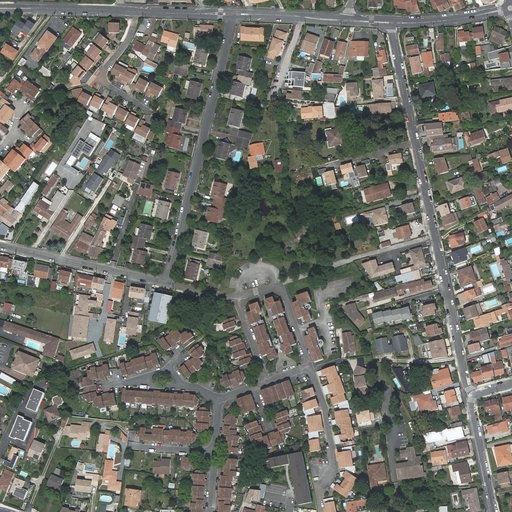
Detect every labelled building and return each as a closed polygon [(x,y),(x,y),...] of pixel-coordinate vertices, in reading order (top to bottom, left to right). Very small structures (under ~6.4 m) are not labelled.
[(376,0),(368,0),(368,8),(375,8),(376,0)] [(394,0),(394,5),(398,6),(398,9),(406,10),(405,2),(399,2),(398,0),(394,0)] [(406,10),(407,12),(417,10),(415,0),(410,0),(410,1),(405,2),(406,10)] [(435,1),(440,12),(449,8),(445,0),(443,0),(438,2),(437,1),(435,1)] [(447,0),(451,8),(454,6),(456,11),(464,7),(461,0),(447,0)] [(148,21),(142,18),(137,31),(143,33),(148,21)] [(17,20),(10,30),(18,34),(20,30),(24,24),(17,20)] [(34,24),(26,20),(24,24),(20,30),(26,34),(34,24)] [(108,34),(106,37),(112,42),(115,38),(115,34),(119,34),(119,33),(119,31),(119,24),(109,24),(108,34)] [(196,26),(195,34),(212,35),(213,26),(201,26),(201,27),(196,26)] [(77,31),(73,28),(64,41),(72,47),(80,36),(75,33),(77,31)] [(260,40),(260,30),(247,29),(247,28),(242,28),(242,41),(246,41),(246,40),(260,40)] [(493,37),(497,39),(499,40),(499,39),(503,40),(506,33),(503,32),(503,31),(499,29),(498,29),(495,28),(491,36),(493,37)] [(277,29),(266,57),(275,60),(276,56),(279,56),(287,33),(277,29)] [(475,32),(473,32),(473,34),(474,39),(479,38),(480,42),(485,41),(483,29),(475,30),(475,32)] [(30,55),(37,61),(44,50),(45,51),(55,38),(46,31),(34,48),(35,48),(30,55)] [(463,33),(457,33),(459,42),(464,42),(474,40),(474,39),(473,34),(469,34),(468,32),(463,33)] [(308,34),(302,51),(314,55),(319,38),(308,34)] [(100,35),(94,43),(104,51),(106,48),(104,47),(105,45),(108,42),(100,35)] [(137,42),(133,49),(143,54),(142,54),(148,57),(155,44),(156,39),(152,36),(146,47),(137,42)] [(175,47),(178,38),(162,37),(161,41),(168,43),(168,45),(175,47)] [(325,40),(320,53),(330,57),(334,43),(325,40)] [(368,43),(351,42),(348,55),(367,56),(368,43)] [(5,44),(1,52),(12,59),(17,51),(5,44)] [(87,53),(93,46),(91,44),(89,44),(84,51),(85,51),(87,53)] [(161,46),(155,44),(148,57),(154,60),(158,52),(161,46)] [(342,46),(342,44),(338,44),(334,61),(338,62),(339,58),(343,59),(346,47),(342,46)] [(406,47),(408,55),(419,52),(417,45),(406,47)] [(93,46),(87,53),(98,61),(100,59),(97,57),(98,55),(101,52),(93,46)] [(198,47),(194,63),(205,66),(209,49),(198,47)] [(505,47),(487,52),(489,60),(500,57),(499,55),(505,54),(507,53),(505,47)] [(377,55),(378,61),(381,60),(381,64),(387,63),(384,50),(379,51),(380,55),(377,55)] [(87,53),(85,51),(82,55),(86,57),(80,65),(88,71),(91,66),(94,64),(95,65),(98,61),(87,53)] [(422,54),(425,68),(434,66),(431,53),(422,54)] [(506,56),(505,54),(499,55),(500,57),(500,59),(498,59),(499,64),(500,64),(501,68),(510,66),(508,56),(506,56)] [(240,70),(239,76),(252,80),(253,74),(249,72),(252,59),(240,56),(237,69),(240,70)] [(408,58),(412,75),(422,73),(418,56),(408,58)] [(22,58),(17,65),(22,67),(26,61),(22,58)] [(147,59),(145,62),(157,68),(158,65),(147,59)] [(175,68),(188,71),(189,65),(177,62),(175,68)] [(313,72),(318,74),(321,63),(317,62),(313,72)] [(307,67),(305,72),(311,73),(314,65),(311,63),(309,68),(307,67)] [(127,71),(127,70),(121,67),(116,64),(112,73),(116,75),(119,77),(118,78),(117,80),(121,82),(127,71)] [(66,84),(67,88),(80,85),(79,81),(86,73),(85,73),(78,67),(72,75),(74,76),(70,81),(70,83),(66,84)] [(175,68),(173,74),(186,77),(188,71),(175,68)] [(127,71),(121,82),(125,84),(126,82),(127,82),(131,85),(136,76),(127,71)] [(308,73),(290,72),(289,87),(307,88),(308,73)] [(252,80),(239,76),(237,82),(234,81),(230,94),(242,97),(246,84),(250,85),(252,80)] [(379,77),(371,78),(372,82),(374,99),(383,99),(382,89),(383,89),(382,80),(380,81),(379,77)] [(137,85),(134,90),(137,91),(139,89),(140,89),(144,91),(149,83),(140,78),(137,85)] [(8,91),(12,94),(16,88),(19,83),(13,79),(5,89),(6,90),(8,91)] [(492,81),(492,86),(502,85),(504,91),(511,89),(511,79),(504,80),(504,79),(494,80),(492,81)] [(24,82),(21,80),(19,83),(16,88),(23,93),(25,94),(31,85),(25,81),(24,82)] [(192,81),(187,97),(198,100),(202,84),(192,81)] [(158,86),(152,82),(147,91),(151,93),(154,94),(158,97),(163,88),(158,86)] [(357,84),(346,85),(348,102),(351,102),(357,101),(356,97),(359,97),(357,84)] [(419,87),(422,98),(435,95),(432,84),(419,87)] [(38,90),(31,85),(25,94),(24,96),(31,101),(38,90)] [(82,92),(81,88),(71,90),(72,96),(78,99),(77,101),(86,105),(91,96),(82,92)] [(96,93),(90,105),(99,109),(103,100),(99,98),(97,97),(99,95),(96,93)] [(108,97),(101,110),(108,113),(112,115),(117,107),(117,106),(113,104),(109,103),(110,101),(111,99),(108,97)] [(7,107),(9,104),(6,102),(1,98),(0,100),(0,102),(3,105),(0,109),(0,111),(8,117),(9,115),(12,111),(7,107)] [(498,112),(498,113),(506,111),(511,110),(511,109),(511,108),(511,107),(511,98),(488,104),(491,113),(498,112)] [(390,103),(369,105),(370,114),(380,113),(380,111),(382,112),(382,113),(391,112),(390,103)] [(119,108),(114,117),(123,121),(126,115),(128,112),(124,110),(123,109),(124,107),(121,105),(119,108)] [(301,109),(302,118),(323,117),(322,107),(301,109)] [(335,119),(341,118),(339,107),(333,108),(335,119)] [(168,126),(181,130),(182,123),(185,124),(189,111),(177,108),(173,121),(169,120),(168,126)] [(233,108),(229,125),(240,128),(244,111),(233,108)] [(128,116),(125,122),(134,127),(139,118),(135,116),(133,115),(134,113),(131,111),(130,113),(128,116)] [(454,112),(439,114),(440,122),(458,119),(457,115),(455,116),(454,112)] [(458,114),(462,126),(466,125),(465,121),(470,119),(468,112),(458,114)] [(26,116),(21,122),(20,124),(22,126),(21,127),(25,130),(25,131),(27,132),(35,125),(26,116)] [(105,124),(93,119),(91,124),(102,129),(105,124)] [(141,119),(134,131),(141,135),(145,137),(150,128),(146,126),(143,124),(143,123),(144,121),(141,119)] [(443,122),(424,124),(425,130),(427,130),(428,136),(444,134),(443,122)] [(37,138),(43,132),(35,125),(27,132),(29,134),(32,137),(34,136),(37,138)] [(179,135),(181,130),(168,126),(166,132),(170,134),(167,146),(179,149),(182,136),(179,135)] [(327,142),(328,149),(334,147),(334,145),(340,144),(340,146),(347,145),(346,139),(343,139),(342,133),(345,133),(344,126),(337,128),(337,130),(332,131),(331,129),(325,130),(326,136),(328,136),(329,142),(327,142)] [(239,131),(238,137),(250,140),(252,134),(239,131)] [(468,135),(467,133),(463,134),(468,147),(469,146),(469,147),(486,140),(482,131),(471,135),(472,139),(469,140),(468,135)] [(444,134),(428,136),(429,145),(431,145),(432,149),(429,149),(430,153),(430,154),(452,151),(450,139),(446,139),(446,134),(444,134)] [(81,140),(71,154),(78,158),(83,151),(89,156),(98,143),(89,137),(85,143),(81,140)] [(250,140),(238,137),(236,143),(236,145),(231,144),(229,144),(227,140),(225,140),(222,142),(221,142),(216,158),(227,161),(230,152),(236,148),(237,147),(248,149),(250,140)] [(37,150),(40,152),(48,143),(42,138),(35,146),(34,148),(31,145),(29,148),(33,152),(35,153),(37,150)] [(255,156),(265,154),(262,143),(253,145),(253,147),(250,148),(251,155),(249,155),(250,161),(256,160),(255,156)] [(26,160),(33,152),(29,148),(25,144),(23,147),(20,150),(21,152),(19,154),(26,160)] [(506,149),(491,154),(492,158),(501,155),(503,164),(510,161),(506,149)] [(3,163),(0,160),(0,181),(10,169),(15,173),(26,160),(19,154),(14,150),(10,155),(9,159),(7,158),(3,163)] [(118,159),(109,153),(98,170),(104,174),(106,171),(108,173),(118,159)] [(391,165),(403,162),(402,154),(389,156),(390,163),(387,163),(388,170),(392,170),(391,165)] [(436,165),(439,175),(448,172),(444,158),(433,159),(434,165),(436,165)] [(472,160),(473,164),(474,166),(475,168),(477,173),(481,171),(476,159),(472,160)] [(283,160),(274,160),(274,179),(283,180),(283,160)] [(358,176),(359,180),(368,178),(365,165),(370,164),(369,160),(361,162),(362,166),(356,167),(357,168),(359,175),(358,175),(358,176)] [(45,173),(50,176),(57,165),(52,161),(45,173)] [(137,174),(141,166),(130,161),(123,175),(129,178),(128,180),(129,182),(133,183),(135,182),(137,177),(138,175),(137,174)] [(147,163),(143,162),(141,166),(137,174),(138,175),(137,177),(142,179),(147,163)] [(340,166),(342,174),(348,173),(349,178),(358,176),(358,175),(359,175),(357,168),(353,169),(351,163),(340,166)] [(337,185),(334,176),(333,172),(327,174),(326,169),(318,171),(319,176),(325,175),(328,187),(337,185)] [(169,171),(165,188),(176,190),(180,174),(169,171)] [(105,178),(97,172),(88,186),(93,189),(97,191),(105,178)] [(58,180),(53,176),(48,184),(49,185),(43,193),(45,195),(47,196),(53,187),(58,180)] [(465,189),(461,178),(448,183),(451,193),(465,189)] [(154,186),(141,182),(139,189),(152,191),(154,186)] [(215,182),(212,195),(215,196),(214,202),(227,205),(228,199),(224,198),(227,185),(215,182)] [(0,189),(0,196),(8,187),(5,184),(1,188),(0,189)] [(387,184),(364,190),(361,191),(363,199),(366,198),(367,202),(376,199),(376,197),(378,196),(378,199),(388,196),(387,191),(389,191),(387,184)] [(37,189),(32,185),(15,210),(15,211),(13,214),(12,213),(14,210),(11,207),(1,219),(11,226),(25,207),(23,205),(25,203),(27,205),(37,189)] [(475,190),(479,204),(480,205),(484,203),(483,200),(484,199),(483,196),(484,196),(483,191),(482,191),(481,188),(475,190)] [(139,189),(137,194),(151,198),(152,191),(139,189)] [(50,221),(66,196),(60,192),(51,206),(44,217),(50,221)] [(126,196),(118,192),(116,196),(124,200),(126,196)] [(495,192),(485,198),(490,206),(500,199),(495,192)] [(511,195),(490,207),(492,211),(497,209),(498,211),(511,203),(511,195)] [(116,196),(113,203),(121,207),(124,200),(116,196)] [(460,200),(463,209),(472,207),(468,197),(460,200)] [(159,200),(156,217),(167,219),(171,203),(159,200)] [(0,218),(1,219),(11,207),(4,203),(4,204),(0,201),(0,218)] [(35,211),(44,217),(51,206),(41,201),(35,211)] [(218,219),(221,220),(224,211),(225,211),(227,205),(214,202),(212,208),(209,207),(205,220),(217,223),(218,219)] [(412,203),(402,206),(404,215),(415,213),(412,203)] [(450,214),(447,204),(438,207),(442,217),(450,214)] [(388,223),(384,208),(364,214),(365,218),(372,216),(375,226),(388,223)] [(64,210),(51,229),(53,230),(69,240),(80,223),(75,220),(72,226),(63,220),(68,212),(64,210)] [(442,217),(441,218),(443,224),(444,223),(446,231),(453,227),(459,224),(455,213),(450,214),(442,217)] [(110,217),(106,215),(101,225),(105,226),(110,217)] [(85,225),(90,228),(95,219),(91,216),(85,225)] [(117,220),(110,217),(105,226),(108,228),(107,230),(112,232),(117,220)] [(487,229),(482,219),(480,220),(474,223),(479,233),(487,229)] [(495,232),(509,227),(507,222),(496,226),(496,227),(494,228),(495,232)] [(132,242),(145,245),(146,239),(150,240),(153,227),(141,224),(138,237),(134,236),(132,242)] [(102,248),(98,248),(100,244),(108,228),(105,226),(101,225),(91,245),(89,249),(91,250),(89,256),(99,258),(102,248)] [(406,228),(406,226),(396,229),(397,233),(393,234),(394,238),(398,237),(399,240),(411,236),(408,228),(406,228)] [(197,230),(193,246),(204,249),(208,232),(197,230)] [(449,237),(452,248),(459,246),(462,245),(462,244),(465,243),(463,234),(457,235),(457,231),(452,233),(452,236),(449,237)] [(84,233),(81,240),(82,241),(90,244),(94,238),(84,233)] [(86,253),(90,244),(82,241),(81,240),(80,240),(77,249),(86,253)] [(143,251),(145,245),(132,242),(131,248),(135,249),(132,263),(144,265),(147,252),(143,251)] [(420,248),(410,251),(415,266),(411,268),(412,271),(425,268),(424,264),(421,255),(422,255),(420,248)] [(466,248),(452,253),(454,261),(456,265),(458,264),(468,261),(466,255),(468,254),(466,248)] [(210,253),(208,259),(221,262),(222,256),(210,253)] [(0,257),(0,271),(1,272),(1,267),(8,268),(8,269),(11,269),(12,261),(8,260),(9,259),(0,257)] [(221,262),(208,259),(207,265),(219,268),(221,262)] [(200,262),(190,260),(189,262),(185,279),(196,281),(200,265),(199,265),(200,262)] [(28,263),(17,261),(15,270),(23,272),(22,278),(28,279),(28,275),(29,273),(27,273),(28,263)] [(376,261),(363,265),(373,278),(395,271),(393,264),(378,268),(376,261)] [(506,261),(500,263),(503,271),(510,269),(509,265),(508,265),(506,261)] [(28,279),(26,285),(37,288),(37,284),(36,284),(37,277),(47,279),(49,267),(40,265),(39,268),(37,267),(35,276),(28,275),(28,279)] [(475,282),(472,271),(471,267),(458,271),(459,277),(461,276),(464,285),(475,282)] [(61,271),(59,280),(70,282),(72,273),(61,271)] [(411,273),(412,276),(410,277),(411,281),(421,279),(418,271),(411,273)] [(92,285),(94,278),(82,275),(81,275),(78,274),(75,287),(79,287),(80,282),(92,285)] [(107,281),(94,278),(92,285),(105,288),(107,281)] [(408,285),(409,288),(411,294),(432,288),(430,282),(424,284),(421,285),(420,281),(408,285)] [(116,282),(113,296),(121,298),(124,284),(116,282)] [(405,290),(404,286),(395,288),(397,296),(403,294),(403,291),(405,290)] [(374,294),(377,302),(397,296),(395,288),(374,294)] [(458,295),(461,305),(467,303),(466,301),(475,298),(475,297),(480,295),(477,288),(458,295)] [(131,289),(130,298),(137,299),(136,302),(143,302),(145,291),(131,289)] [(172,297),(153,293),(147,320),(165,324),(172,297)] [(87,317),(88,313),(89,305),(96,306),(96,301),(89,300),(90,296),(80,295),(79,306),(76,306),(75,316),(87,317)] [(299,302),(296,303),(297,307),(296,308),(299,315),(300,315),(302,319),(304,318),(306,322),(313,320),(310,311),(307,312),(304,305),(307,304),(312,302),(310,295),(306,296),(306,295),(302,296),(302,298),(298,299),(299,302)] [(281,306),(280,303),(277,304),(275,300),(272,302),(271,299),(267,301),(270,310),(274,308),(276,314),(275,314),(277,317),(284,314),(282,311),(284,310),(282,306),(281,306)] [(4,303),(3,310),(10,312),(12,304),(4,303)] [(357,311),(355,303),(346,306),(348,315),(359,328),(365,322),(364,319),(362,316),(357,311)] [(253,312),(251,313),(252,317),(250,318),(252,321),(253,321),(255,324),(262,322),(261,319),(260,319),(258,314),(262,312),(259,304),(255,305),(256,307),(252,309),(253,312)] [(464,309),(467,317),(468,317),(469,320),(483,316),(478,304),(464,309)] [(424,312),(422,312),(423,317),(435,314),(434,310),(436,309),(435,305),(423,307),(424,312)] [(495,315),(511,309),(511,305),(510,306),(504,308),(494,312),(495,315)] [(402,319),(402,321),(408,319),(410,317),(408,311),(407,311),(406,308),(399,310),(402,319)] [(393,321),(393,322),(402,319),(399,310),(399,309),(390,312),(393,321)] [(384,322),(387,323),(393,321),(390,310),(381,313),(384,322)] [(494,312),(487,314),(487,315),(474,320),(477,328),(497,321),(495,315),(494,312)] [(375,324),(377,325),(384,322),(381,313),(374,315),(373,317),(375,324)] [(86,339),(89,317),(75,316),(74,316),(71,337),(86,339)] [(138,318),(128,316),(125,334),(135,336),(138,318)] [(237,326),(236,323),(234,324),(234,322),(235,321),(236,321),(235,318),(223,322),(224,326),(223,326),(225,331),(227,331),(227,332),(229,333),(235,331),(237,326)] [(295,342),(294,337),(292,338),(291,334),(289,335),(288,331),(289,330),(287,322),(285,323),(283,319),(277,321),(279,327),(280,331),(282,337),(281,338),(283,342),(286,341),(287,345),(283,346),(286,355),(290,353),(290,352),(294,351),(292,346),(295,346),(294,342),(295,342)] [(9,322),(7,330),(21,335),(24,327),(9,322)] [(116,323),(107,322),(105,340),(113,341),(116,323)] [(426,328),(428,337),(442,334),(441,329),(438,330),(437,325),(426,328)] [(265,352),(266,356),(269,355),(270,359),(274,358),(275,359),(278,357),(275,349),(271,350),(270,347),(273,345),(272,341),(270,342),(268,336),(266,332),(264,326),(259,328),(260,332),(259,332),(261,340),(263,340),(264,343),(262,344),(263,348),(262,349),(264,353),(265,352)] [(24,327),(21,335),(32,339),(35,330),(24,327)] [(313,359),(314,361),(320,362),(324,360),(321,353),(321,352),(320,349),(320,350),(316,338),(319,337),(316,329),(310,331),(310,332),(311,336),(309,337),(308,337),(309,341),(308,341),(309,345),(311,345),(312,349),(311,349),(312,353),(314,353),(315,357),(313,357),(313,358),(313,359)] [(482,329),(474,332),(475,334),(470,335),(471,339),(473,338),(474,342),(480,341),(480,342),(485,341),(482,329)] [(50,345),(46,355),(56,359),(63,340),(35,330),(32,339),(50,345)] [(184,334),(181,334),(180,332),(177,331),(175,332),(174,331),(169,334),(170,335),(168,337),(175,347),(178,345),(177,344),(178,343),(181,341),(183,344),(184,343),(185,344),(184,345),(182,346),(184,348),(195,341),(193,338),(194,338),(191,333),(189,334),(188,333),(186,332),(184,334)] [(343,334),(346,355),(355,353),(353,337),(351,337),(350,333),(343,334)] [(417,334),(414,338),(416,347),(423,344),(417,334)] [(403,335),(393,338),(396,353),(408,351),(405,339),(404,339),(403,335)] [(232,348),(233,351),(246,347),(244,343),(243,344),(242,344),(241,342),(242,342),(241,339),(236,336),(231,338),(230,341),(231,342),(229,343),(231,348),(232,348)] [(175,347),(168,337),(165,339),(164,338),(160,341),(168,351),(170,349),(170,348),(171,348),(172,349),(175,347)] [(499,341),(501,348),(508,346),(508,345),(511,344),(511,338),(511,337),(506,338),(506,337),(502,338),(502,340),(499,341)] [(386,339),(376,341),(379,356),(393,353),(391,345),(388,346),(386,339)] [(444,340),(430,343),(433,360),(448,358),(444,340)] [(93,343),(69,350),(72,359),(95,352),(93,343)] [(198,345),(188,353),(190,356),(191,355),(192,354),(193,356),(192,357),(194,359),(191,361),(192,362),(191,363),(190,362),(189,360),(186,362),(194,373),(196,371),(197,372),(201,368),(200,367),(202,365),(202,364),(201,362),(201,360),(202,358),(203,357),(203,355),(202,353),(204,351),(201,347),(200,348),(198,345)] [(239,358),(247,355),(246,352),(245,353),(245,351),(246,350),(247,350),(246,347),(233,351),(234,355),(235,359),(239,358)] [(39,359),(19,351),(13,367),(33,375),(39,359)] [(484,363),(491,361),(490,357),(490,353),(482,356),(484,363)] [(152,369),(155,369),(155,367),(156,366),(156,367),(160,366),(157,354),(151,355),(151,356),(148,357),(152,369)] [(148,370),(152,369),(148,357),(145,358),(145,357),(139,359),(141,364),(138,365),(140,372),(146,370),(146,369),(148,369),(148,370)] [(132,375),(136,374),(135,373),(135,372),(136,372),(137,373),(140,372),(138,365),(141,364),(139,359),(132,361),(132,362),(129,363),(132,375)] [(253,362),(252,360),(240,360),(240,362),(239,362),(241,367),(243,366),(244,368),(246,369),(251,367),(253,362)] [(194,373),(186,362),(183,365),(184,366),(185,367),(184,368),(183,367),(180,369),(188,379),(192,376),(191,375),(194,373)] [(128,376),(132,375),(129,363),(125,364),(125,363),(120,364),(123,376),(127,376),(126,375),(128,374),(128,375),(128,376)] [(493,365),(496,376),(505,374),(503,366),(498,367),(497,364),(493,365)] [(110,377),(109,369),(108,365),(103,366),(103,367),(100,368),(103,380),(106,380),(106,378),(107,377),(107,378),(110,377)] [(484,379),(494,376),(492,365),(481,368),(481,370),(472,373),(475,382),(484,380),(484,379)] [(103,380),(100,368),(97,368),(96,367),(91,368),(92,371),(90,371),(88,373),(89,375),(88,376),(94,381),(97,380),(97,379),(99,379),(99,380),(99,381),(103,380)] [(333,367),(318,372),(319,377),(323,376),(327,374),(327,376),(329,381),(331,380),(338,377),(336,372),(335,373),(333,367)] [(366,377),(368,371),(359,367),(355,376),(356,382),(358,382),(358,385),(357,385),(358,393),(363,399),(370,392),(367,388),(366,377)] [(396,378),(394,379),(399,392),(408,389),(403,376),(404,376),(401,367),(393,370),(396,378)] [(439,372),(438,370),(437,370),(436,370),(433,371),(432,372),(431,372),(430,373),(432,377),(434,376),(437,387),(452,383),(449,372),(448,372),(448,369),(439,372)] [(232,375),(236,387),(239,386),(239,385),(238,384),(240,383),(240,384),(243,383),(246,378),(244,373),(242,372),(240,373),(239,371),(234,373),(235,374),(232,375)] [(0,375),(0,378),(13,385),(15,380),(1,372),(0,375)] [(414,372),(405,374),(407,382),(415,380),(414,372)] [(232,387),(233,388),(236,387),(232,375),(228,376),(228,375),(223,377),(224,379),(222,379),(221,382),(222,386),(227,389),(230,387),(232,386),(232,387)] [(97,388),(97,385),(95,385),(93,385),(93,384),(95,383),(94,381),(88,376),(87,378),(85,378),(83,380),(84,382),(82,383),(83,388),(84,388),(85,391),(97,388)] [(323,387),(324,391),(340,386),(339,382),(340,381),(339,377),(338,377),(331,380),(333,384),(330,385),(323,387)] [(278,387),(276,388),(273,389),(273,390),(272,391),(271,388),(268,389),(265,390),(266,393),(264,394),(264,392),(261,393),(266,405),(273,403),(280,400),(285,399),(287,398),(294,395),(291,384),(290,383),(287,384),(287,385),(286,386),(285,383),(282,384),(279,385),(280,388),(279,388),(278,387)] [(337,397),(343,395),(345,394),(343,389),(341,390),(340,386),(324,391),(326,395),(333,393),(335,392),(337,397)] [(98,392),(97,388),(85,391),(85,394),(84,395),(85,400),(87,399),(87,402),(90,403),(92,402),(93,403),(98,397),(97,394),(96,395),(96,393),(97,393),(98,392)] [(127,389),(123,388),(122,395),(122,401),(125,401),(125,403),(130,403),(132,391),(128,390),(128,391),(127,391),(127,390),(127,389)] [(313,388),(301,392),(304,399),(309,398),(315,396),(313,388)] [(34,389),(26,408),(36,413),(44,394),(34,389)] [(132,391),(130,403),(135,404),(136,402),(139,403),(140,390),(136,390),(136,391),(136,392),(134,392),(135,391),(132,391)] [(144,390),(140,390),(139,403),(142,403),(142,404),(148,405),(149,392),(146,392),(146,393),(144,393),(144,392),(144,390)] [(453,390),(444,393),(447,404),(450,404),(451,408),(459,405),(458,401),(457,402),(453,390)] [(157,391),(154,391),(154,392),(154,393),(152,393),(152,392),(149,392),(148,405),(153,405),(153,404),(157,404),(157,391)] [(161,392),(157,391),(157,404),(160,404),(160,406),(165,406),(166,400),(169,400),(169,394),(163,393),(163,394),(161,394),(161,393),(161,392)] [(109,393),(105,394),(108,406),(111,406),(112,407),(116,406),(114,394),(111,394),(111,395),(109,395),(109,394),(109,393)] [(176,406),(177,393),(174,393),(174,394),(174,395),(172,395),(173,394),(169,394),(169,400),(166,400),(165,406),(173,407),(173,406),(176,406)] [(185,406),(187,394),(183,393),(183,395),(183,396),(181,396),(181,395),(178,394),(177,406),(177,407),(182,407),(182,406),(185,406)] [(105,394),(102,395),(102,396),(102,397),(101,397),(100,396),(98,397),(93,403),(95,404),(95,407),(97,408),(99,407),(99,409),(105,408),(105,407),(108,406),(105,394)] [(190,395),(190,394),(187,394),(185,406),(188,407),(188,408),(194,408),(194,406),(196,406),(198,405),(198,400),(194,396),(192,396),(190,396),(190,395)] [(340,404),(341,408),(349,406),(347,402),(346,402),(343,395),(337,397),(335,397),(333,398),(334,403),(332,403),(333,406),(338,404),(340,404)] [(47,414),(49,421),(59,417),(58,416),(59,414),(57,410),(59,406),(63,404),(64,402),(61,397),(59,396),(54,397),(47,414)] [(247,396),(244,397),(249,411),(256,409),(252,397),(249,398),(249,399),(248,399),(247,396)] [(511,396),(503,399),(506,411),(511,409),(511,396)] [(240,401),(237,402),(239,406),(242,414),(249,411),(244,397),(241,398),(242,401),(240,402),(240,401)] [(316,405),(315,400),(311,402),(303,404),(306,411),(304,412),(305,414),(314,413),(312,409),(314,408),(318,407),(318,405),(316,405)] [(495,401),(485,403),(487,412),(491,411),(494,410),(495,415),(501,414),(498,401),(495,401)] [(337,415),(338,420),(348,418),(349,418),(348,411),(350,411),(349,406),(341,408),(342,412),(340,412),(335,413),(335,415),(337,415)] [(459,406),(448,409),(450,418),(457,416),(461,414),(459,406)] [(197,420),(210,421),(210,417),(209,417),(208,417),(208,416),(209,416),(209,412),(206,408),(201,408),(199,409),(199,411),(197,411),(196,417),(197,417),(197,420)] [(262,430),(261,426),(259,427),(258,427),(258,426),(259,425),(258,422),(246,426),(248,431),(248,430),(250,434),(251,437),(250,437),(251,442),(254,441),(254,443),(256,444),(258,443),(260,444),(262,445),(262,447),(264,448),(266,448),(267,450),(272,448),(271,447),(275,446),(278,445),(278,446),(284,444),(283,442),(285,441),(286,439),(285,436),(285,435),(286,434),(288,433),(289,431),(289,429),(291,428),(289,423),(287,424),(286,421),(289,420),(288,416),(289,416),(287,411),(278,414),(277,418),(277,419),(278,418),(278,420),(277,420),(276,420),(277,424),(275,425),(276,429),(277,428),(278,428),(279,429),(278,430),(279,432),(276,433),(277,434),(275,435),(274,434),(274,432),(271,434),(270,434),(267,435),(268,436),(268,437),(267,438),(266,437),(263,438),(263,435),(261,436),(261,434),(262,433),(263,433),(262,430)] [(321,419),(321,416),(316,417),(314,417),(314,413),(305,414),(306,418),(307,418),(309,426),(320,424),(319,419),(321,419)] [(223,423),(223,426),(236,427),(236,424),(237,424),(238,419),(236,419),(236,417),(234,415),(229,414),(225,418),(225,422),(226,422),(226,423),(225,423),(223,423)] [(19,416),(9,436),(14,439),(15,438),(23,442),(32,423),(24,419),(25,418),(19,416)] [(341,431),(344,430),(351,429),(351,424),(349,424),(348,418),(338,420),(336,420),(332,421),(333,425),(337,425),(340,424),(341,426),(341,431)] [(209,425),(210,425),(210,421),(197,420),(197,423),(196,423),(195,429),(198,429),(197,431),(199,433),(204,433),(208,429),(209,426),(207,426),(208,424),(209,425)] [(70,436),(78,437),(87,438),(87,434),(91,434),(92,423),(82,422),(82,426),(71,425),(70,436)] [(506,422),(487,427),(489,433),(490,433),(491,435),(503,431),(503,433),(508,431),(506,422)] [(318,432),(323,431),(323,428),(321,429),(320,424),(309,426),(310,433),(308,434),(309,438),(317,436),(316,432),(318,432)] [(223,426),(223,430),(224,430),(225,430),(225,432),(224,432),(224,435),(227,435),(236,436),(237,431),(236,431),(236,427),(223,426)] [(451,428),(417,435),(419,441),(423,440),(423,442),(445,437),(445,438),(447,438),(448,442),(464,438),(461,427),(455,429),(452,430),(451,428)] [(141,428),(141,432),(140,440),(143,441),(144,440),(145,440),(145,441),(145,442),(149,442),(150,430),(146,429),(146,428),(141,428)] [(149,442),(153,443),(153,441),(153,440),(154,440),(154,441),(157,442),(158,429),(153,429),(153,430),(150,430),(149,442)] [(162,443),(166,443),(167,431),(163,431),(163,429),(158,429),(157,442),(160,442),(161,441),(162,441),(162,442),(162,443)] [(334,436),(335,441),(352,438),(351,434),(353,433),(352,429),(351,429),(344,430),(345,435),(342,435),(334,436)] [(166,443),(170,444),(170,442),(170,441),(171,441),(171,443),(175,443),(175,430),(170,430),(170,431),(167,431),(166,443)] [(184,432),(183,445),(187,445),(187,444),(187,442),(188,443),(188,444),(192,444),(196,440),(196,436),(194,434),(192,433),(192,432),(187,431),(187,432),(184,432)] [(239,436),(236,436),(227,435),(227,439),(228,439),(228,440),(226,440),(225,440),(225,444),(238,445),(238,441),(239,441),(239,436)] [(317,436),(309,438),(311,453),(320,451),(319,446),(318,446),(317,443),(319,443),(318,440),(317,440),(317,436)] [(335,441),(336,445),(344,443),(346,443),(347,448),(351,447),(355,446),(354,441),(352,442),(352,438),(335,441)] [(35,441),(31,439),(25,453),(29,454),(29,457),(34,459),(33,461),(38,463),(43,450),(33,446),(34,444),(35,441)] [(424,442),(420,443),(421,447),(423,452),(430,451),(429,447),(434,446),(433,441),(425,443),(424,442)] [(469,455),(466,442),(456,444),(457,446),(454,447),(455,452),(449,453),(450,458),(469,455)] [(237,448),(238,445),(225,444),(224,448),(226,448),(227,448),(227,449),(226,449),(225,453),(238,454),(238,449),(237,448)] [(457,446),(456,444),(447,445),(449,453),(455,452),(454,447),(457,446)] [(511,445),(495,449),(497,457),(498,457),(500,466),(511,463),(511,461),(510,452),(511,451),(511,445)] [(339,456),(340,461),(351,459),(350,452),(352,451),(351,447),(347,448),(344,448),(343,449),(343,452),(342,453),(337,454),(337,457),(339,456)] [(13,448),(7,462),(12,463),(17,450),(13,448)] [(409,456),(411,467),(417,466),(416,463),(421,463),(421,457),(416,458),(414,450),(413,450),(413,449),(409,449),(409,451),(402,452),(403,457),(409,456)] [(290,464),(298,505),(312,502),(302,452),(270,459),(270,462),(271,468),(290,464)] [(444,463),(442,452),(431,453),(434,465),(437,465),(436,462),(439,462),(439,465),(446,464),(446,462),(444,463)] [(185,459),(185,458),(186,456),(182,456),(181,469),(185,469),(185,470),(190,470),(190,468),(192,468),(194,467),(194,462),(191,458),(187,458),(187,459),(185,459)] [(160,463),(160,462),(154,461),(153,473),(170,474),(170,460),(162,459),(162,462),(162,463),(160,463)] [(225,459),(225,462),(226,463),(226,464),(224,464),(223,464),(223,467),(235,468),(236,465),(237,465),(238,460),(227,459),(225,459)] [(339,466),(340,469),(345,468),(346,468),(347,472),(349,471),(355,470),(354,466),(353,466),(351,459),(340,461),(341,466),(339,466)] [(109,486),(109,491),(121,492),(122,484),(116,483),(117,474),(111,473),(113,463),(106,462),(104,479),(110,480),(109,486)] [(466,462),(452,465),(453,471),(455,471),(459,470),(462,483),(471,481),(468,466),(467,466),(466,462)] [(374,468),(374,466),(369,467),(373,492),(378,491),(376,479),(378,478),(378,479),(386,478),(384,464),(379,465),(379,467),(374,468)] [(398,470),(399,479),(424,475),(422,466),(398,470)] [(235,472),(235,468),(223,467),(223,471),(224,471),(225,471),(225,473),(224,473),(224,476),(233,477),(236,477),(236,472),(235,472)] [(6,470),(0,483),(0,487),(6,491),(14,474),(6,470)] [(193,482),(206,483),(206,480),(204,480),(203,480),(203,478),(205,478),(205,475),(201,470),(197,470),(194,472),(195,474),(193,474),(192,479),(193,479),(193,482)] [(345,472),(340,473),(341,477),(343,477),(346,476),(347,477),(346,479),(343,483),(352,488),(355,484),(353,483),(357,479),(350,474),(349,471),(347,472),(345,472)] [(511,471),(498,474),(500,485),(501,485),(502,488),(511,486),(510,479),(511,478),(511,471)] [(60,490),(64,480),(51,475),(47,485),(60,490)] [(219,481),(219,484),(231,485),(232,482),(233,482),(233,477),(224,476),(221,476),(220,479),(222,479),(222,481),(220,481),(219,481)] [(93,482),(78,480),(77,490),(91,493),(93,482)] [(204,487),(206,487),(206,483),(193,482),(193,486),(192,486),(191,491),(204,492),(204,489),(203,489),(203,487),(204,487)] [(331,488),(345,497),(348,492),(349,493),(352,488),(343,483),(341,487),(340,488),(337,486),(333,484),(331,488)] [(219,484),(219,488),(220,488),(221,488),(221,490),(220,490),(219,493),(232,494),(232,489),(231,489),(231,485),(219,484)] [(270,487),(266,486),(265,491),(265,492),(286,496),(287,487),(271,484),(270,487)] [(16,487),(13,494),(25,499),(28,491),(16,487)] [(128,494),(127,504),(137,506),(137,500),(140,500),(141,492),(126,489),(126,494),(128,494)] [(260,498),(261,491),(251,489),(247,501),(251,503),(254,496),(260,498)] [(469,498),(471,511),(472,511),(479,511),(475,490),(462,492),(463,499),(469,498)] [(192,499),(205,501),(205,497),(203,497),(202,497),(202,495),(203,495),(204,492),(191,491),(191,496),(192,496),(192,499)] [(218,498),(218,501),(230,502),(230,499),(232,499),(232,494),(219,493),(219,496),(220,496),(220,498),(219,498),(218,498)] [(203,504),(204,504),(205,501),(192,499),(191,503),(190,503),(190,508),(191,508),(202,509),(203,506),(201,506),(202,504),(203,504)] [(218,507),(218,510),(229,511),(231,511),(231,506),(230,506),(230,502),(218,501),(217,505),(218,505),(220,505),(220,507),(218,507)]
